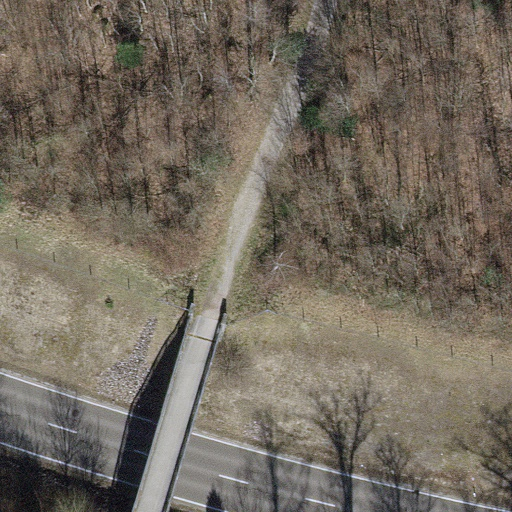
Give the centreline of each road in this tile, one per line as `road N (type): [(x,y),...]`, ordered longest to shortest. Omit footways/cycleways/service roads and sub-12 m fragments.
road 1 (track): [(332,0),(208,309),(148,511)]
road 2 (secondary): [(371,511),(0,403)]
